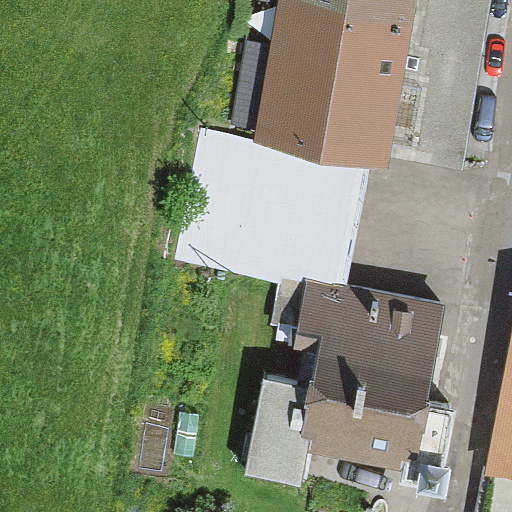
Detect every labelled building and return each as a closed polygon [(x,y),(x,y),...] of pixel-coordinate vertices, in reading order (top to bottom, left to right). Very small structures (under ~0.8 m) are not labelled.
[(411,0),(280,0),(258,134),(385,155),(411,0)] [(411,0),(385,155),(462,169),(489,0),(411,0)] [(357,167),(196,139),(175,263),(301,285),(303,274),(338,280),(357,167)] [(338,280),(303,274),(301,285),(290,349),(316,354),(310,390),(302,434),(309,435),(315,436),(312,453),(400,468),(402,457),(421,461),(416,489),(446,495),(451,466),(445,464),(455,409),(431,405),(436,374),(449,299),(338,280)] [(511,334),(485,475),(511,479),(511,334)] [(247,480),(299,489),(309,435),(302,434),(310,390),(265,381),(247,480)] [(511,511),(511,479),(485,475),(477,511),(511,511)]
